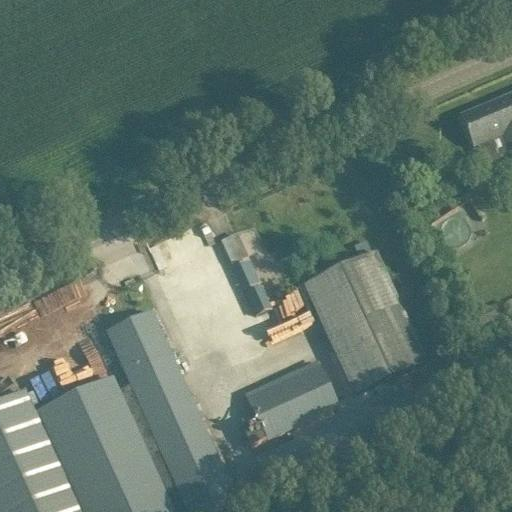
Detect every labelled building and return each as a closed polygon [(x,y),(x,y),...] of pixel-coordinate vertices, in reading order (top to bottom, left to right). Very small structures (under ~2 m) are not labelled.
[(511,97),(460,119),(473,151),(503,138),(509,152),(507,153),(508,158),(511,156),(511,97)] [(303,289),(354,401),(428,367),(377,255),(303,289)] [(227,511),(238,507),(212,449),(152,316),(106,336),(131,389),(118,395),(112,382),(34,417),(24,395),(0,406),(0,511),(227,511)] [(244,431),(252,448),(337,408),(320,371),(249,405),(258,425),(244,431)] [(254,461),(269,496),(421,426),(406,392),(254,461)]
